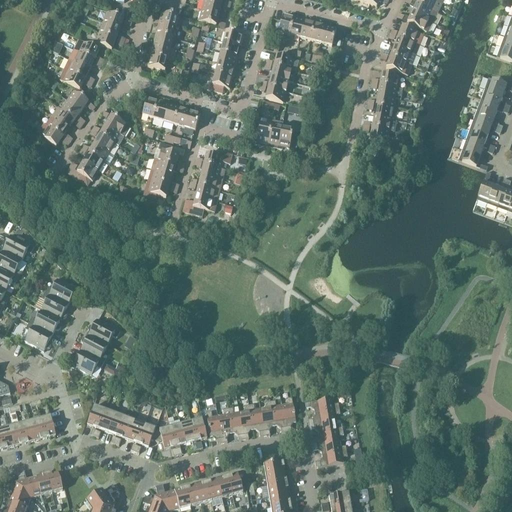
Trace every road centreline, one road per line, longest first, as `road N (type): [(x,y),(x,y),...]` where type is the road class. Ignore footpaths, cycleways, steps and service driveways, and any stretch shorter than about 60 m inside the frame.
road 1 (residential): [(313,511),(305,441),(211,453),(147,472)]
road 2 (residential): [(209,104),(243,112),(272,1)]
road 3 (residential): [(43,188),(111,93),(130,82)]
road 4 (residential): [(171,236),(209,104)]
